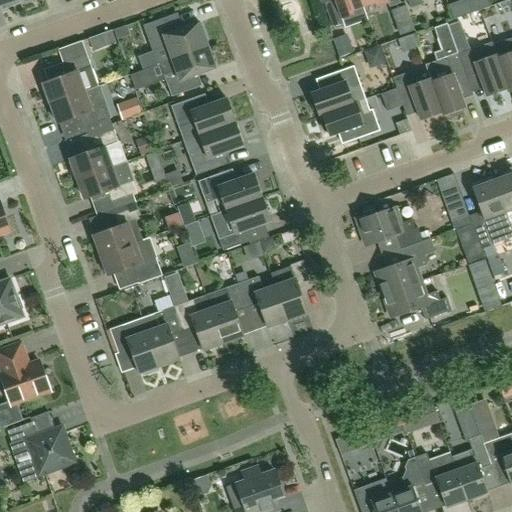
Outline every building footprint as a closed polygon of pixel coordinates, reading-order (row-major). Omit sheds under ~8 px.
[(0,0),(0,6),(2,6),(3,9),(20,3),(19,0),(0,0)] [(334,0),(324,4),(333,28),(344,24),(341,14),(363,6),(361,0),(334,0)] [(407,0),(411,9),(423,4),(421,0),(407,0)] [(489,7),(486,0),(467,0),(449,7),(453,20),(489,7)] [(171,16),(143,26),(158,65),(160,65),(209,47),(200,23),(176,31),(171,16)] [(438,67),(427,72),(430,80),(431,79),(444,115),(465,108),(463,100),(456,83),(467,79),(468,79),(459,54),(458,54),(447,24),(434,29),(442,51),(445,59),(437,62),(438,67)] [(332,40),(339,58),(353,53),(347,35),(332,40)] [(492,42),(492,43),(509,92),(511,90),(511,38),(493,45),(492,42)] [(99,87),(82,41),(59,50),(68,75),(44,84),(51,104),(85,91),(85,92),(99,87)] [(509,92),(492,43),(459,54),(458,54),(459,54),(468,79),(467,76),(478,72),(487,97),(508,89),(509,92)] [(209,47),(160,65),(172,97),(194,89),(190,78),(216,68),(209,47)] [(333,74),(336,85),(312,94),(313,97),(311,102),(314,111),(319,113),(320,116),(361,101),(360,101),(366,99),(354,66),(333,74)] [(431,79),(419,84),(415,70),(393,78),(401,100),(412,96),(421,120),(442,113),(443,116),(444,115),(431,79)] [(85,91),(51,104),(58,124),(82,116),(86,127),(110,119),(99,87),(85,92),(85,91)] [(171,106),(184,141),(236,123),(227,99),(202,108),(198,97),(171,106)] [(141,114),(136,99),(117,106),(122,120),(141,114)] [(355,128),(359,139),(380,131),(373,110),(364,113),(361,101),(320,116),(323,115),(323,117),(321,122),(324,131),(329,133),(330,136),(355,128)] [(244,146),(236,123),(184,141),(196,176),(223,167),(219,155),(244,146)] [(71,159),(78,179),(126,162),(114,130),(91,138),(95,150),(71,159)] [(126,162),(78,179),(85,199),(109,191),(113,202),(137,194),(126,162)] [(220,213),(226,211),(263,198),(254,174),(229,183),(225,172),(198,182),(206,204),(215,201),(220,213)] [(511,174),(495,181),(510,224),(511,223),(511,174)] [(511,230),(510,224),(495,181),(493,181),(492,177),(473,184),(474,188),(473,188),(486,225),(474,229),(482,250),(511,238),(511,230)] [(271,221),(263,198),(226,211),(231,224),(215,229),(223,251),(250,242),(246,231),(271,221)] [(0,233),(9,230),(0,204),(0,233)] [(94,235),(101,256),(135,244),(139,255),(153,250),(149,238),(143,240),(136,221),(142,219),(137,207),(114,215),(118,227),(94,235)] [(401,250),(423,242),(418,228),(415,229),(412,220),(401,224),(395,208),(358,221),(366,246),(396,236),(401,250)] [(431,239),(423,242),(401,250),(405,262),(376,273),(384,295),(421,282),(417,269),(428,265),(425,256),(435,252),(431,239)] [(478,241),(462,247),(468,264),(484,258),(478,241)] [(135,244),(101,256),(108,276),(133,267),(137,279),(161,271),(153,250),(139,255),(135,244)] [(275,286),(287,320),(308,313),(299,289),(311,285),(302,261),(290,265),(291,267),(271,274),(275,286)] [(259,277),(238,284),(247,308),(258,304),(267,328),(287,320),(275,286),(264,291),(259,277)] [(0,320),(1,320),(7,323),(24,317),(22,312),(24,309),(20,298),(17,296),(10,279),(0,282),(0,320)] [(421,282),(384,295),(392,318),(421,308),(425,320),(452,311),(447,298),(441,300),(437,291),(426,295),(421,282)] [(238,284),(205,296),(224,343),(244,336),(235,312),(247,308),(238,284)] [(495,288),(478,294),(484,312),(501,306),(495,288)] [(205,296),(174,307),(183,331),(195,326),(203,350),(224,343),(205,296)] [(142,318),(159,366),(180,359),(171,335),(183,331),(174,307),(154,314),(142,318)] [(159,366),(142,318),(110,330),(119,354),(131,349),(139,373),(141,373),(144,377),(158,371),(159,366)] [(50,390),(40,362),(29,366),(21,344),(0,351),(0,363),(4,375),(1,376),(11,404),(50,390)] [(511,382),(510,377),(496,382),(500,394),(511,389),(511,382)] [(39,477),(76,463),(63,426),(37,435),(32,422),(8,431),(12,444),(25,440),(39,477)] [(384,444),(417,434),(414,424),(381,433),(384,444)] [(511,433),(483,444),(482,440),(491,465),(493,470),(504,466),(511,485),(511,484),(511,433)] [(467,501),(488,493),(480,469),(491,465),(482,440),(480,435),(469,440),(472,450),(452,457),(467,501)] [(450,454),(440,457),(430,461),(427,453),(415,458),(425,486),(437,482),(446,508),(467,501),(452,457),(451,457),(450,454)] [(422,511),(413,487),(424,483),(425,486),(415,458),(408,460),(405,467),(408,477),(402,479),(400,485),(402,490),(392,494),(398,511),(422,511)] [(274,511),(280,510),(276,498),(283,496),(275,471),(262,476),(258,466),(242,472),(246,481),(237,484),(228,488),(235,509),(236,511),(274,511)] [(212,485),(211,482),(207,476),(191,481),(196,497),(207,494),(212,485)] [(398,511),(392,494),(386,479),(354,490),(361,511),(398,511)]
